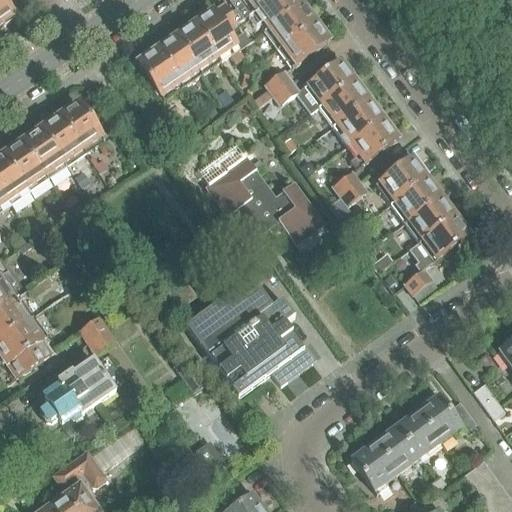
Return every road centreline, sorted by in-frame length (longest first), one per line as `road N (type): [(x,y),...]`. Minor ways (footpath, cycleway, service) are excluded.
road 1 (residential): [(319,511),(297,482),(300,443),(511,287)]
road 2 (residential): [(511,214),(354,0)]
